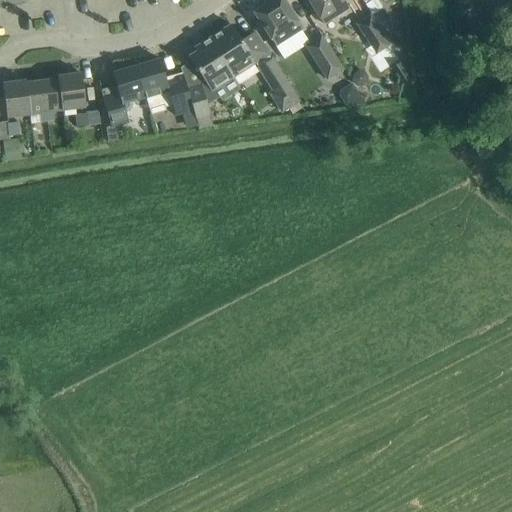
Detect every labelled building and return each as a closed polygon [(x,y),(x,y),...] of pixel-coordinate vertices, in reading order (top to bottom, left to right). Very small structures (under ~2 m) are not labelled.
[(275,46),(302,28),(283,0),(268,0),(264,3),(265,5),(253,12),(275,46)] [(343,0),(308,0),(323,24),(348,8),(343,0)] [(375,56),(391,46),(371,14),(355,23),(375,56)] [(231,24),(208,39),(233,77),(269,54),(254,32),(241,40),(231,24)] [(326,81),(343,70),(321,36),(305,47),(326,81)] [(211,91),(233,77),(208,39),(194,48),(196,51),(188,56),(211,91)] [(159,58),(133,66),(143,98),(145,97),(150,112),(172,105),(175,115),(193,110),(182,73),(165,78),(159,58)] [(272,58),(257,68),(273,93),(277,90),(284,101),(294,94),(287,84),(288,84),(272,58)] [(143,98),(133,66),(112,72),(117,87),(112,88),(113,93),(102,96),(111,127),(106,129),(108,143),(119,142),(116,126),(128,122),(125,112),(128,110),(130,108),(131,105),(131,101),(143,98)] [(60,75),(57,76),(57,78),(62,110),(65,110),(85,107),(83,93),(81,73),(60,75)] [(206,117),(210,115),(201,84),(186,88),(182,73),(193,110),(198,129),(208,126),(206,117)] [(57,78),(41,80),(47,121),(54,120),(52,111),(62,110),(57,78)] [(22,81),(2,83),(4,103),(6,117),(26,115),(29,114),(25,80),(22,81)] [(26,80),(25,80),(29,114),(39,113),(40,122),(47,121),(41,80),(26,82),(26,80)] [(88,126),(86,113),(76,114),(78,127),(88,126)] [(471,129),(479,161),(511,151),(511,143),(506,120),(471,129)] [(17,122),(7,123),(9,136),(18,135),(17,122)]
